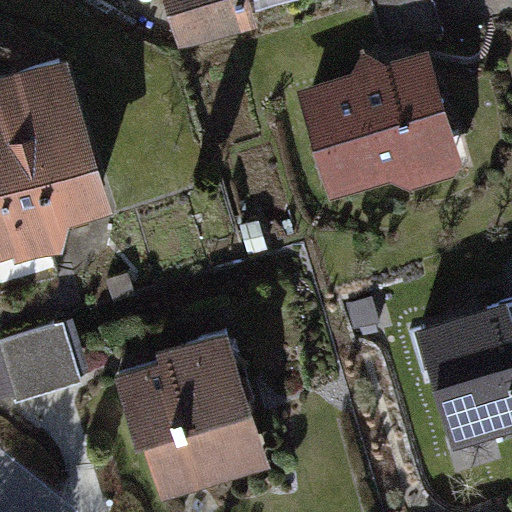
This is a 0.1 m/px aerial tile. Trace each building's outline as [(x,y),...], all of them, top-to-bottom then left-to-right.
[(175,0),(188,36),(251,14),(245,0),(175,0)] [(434,42),(308,76),(338,183),(464,149),(434,42)] [(0,78),(0,126),(2,132),(0,132),(0,248),(58,231),(53,215),(115,196),(72,56),(0,78)] [(511,296),(424,323),(457,435),(511,418),(511,296)] [(0,401),(91,375),(73,315),(5,335),(8,347),(0,349),(0,401)] [(279,449),(242,332),(129,367),(166,484),(279,449)]
